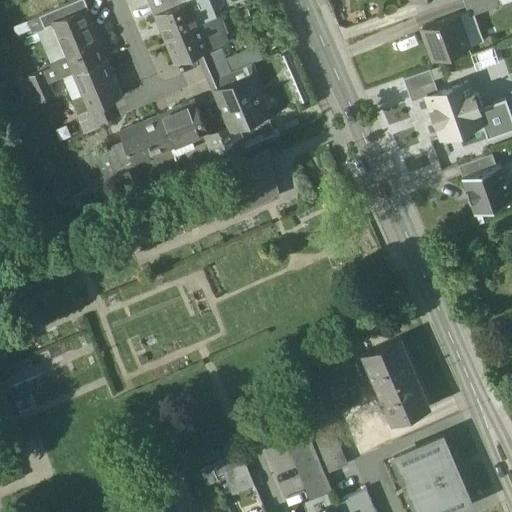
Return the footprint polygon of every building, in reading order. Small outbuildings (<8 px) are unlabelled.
[(84,0),(81,0),(40,18),(45,30),(54,26),(85,13),(89,11),(84,0)] [(187,0),(150,0),(166,39),(198,26),(187,0)] [(466,0),(464,1),(468,11),(470,16),(474,15),(500,5),(497,0),(466,0)] [(474,15),(470,16),(468,11),(457,15),(469,46),(483,41),(474,15)] [(85,13),(54,26),(59,38),(89,25),(90,24),(85,13)] [(457,15),(422,28),(434,59),(469,47),(469,46),(457,15)] [(229,40),(219,17),(198,26),(208,49),(229,40)] [(89,25),(59,38),(65,52),(66,51),(76,73),(105,61),(89,25)] [(198,26),(166,39),(176,62),(208,49),(198,26)] [(257,45),(227,59),(231,71),(263,57),(257,45)] [(222,49),(199,58),(209,80),(231,71),(222,49)] [(478,52),(480,63),(494,61),(492,49),(478,52)] [(289,53),(280,57),(301,103),(309,100),(289,53)] [(105,61),(76,73),(85,96),(84,97),(90,111),(101,106),(120,98),(105,61)] [(430,69),(403,78),(412,101),(426,96),(438,92),(430,69)] [(231,71),(209,80),(215,93),(216,93),(216,92),(237,84),(231,71)] [(43,72),(28,79),(33,91),(48,85),(43,72)] [(237,84),(216,92),(216,93),(231,127),(233,126),(267,112),(252,77),(237,84)] [(438,92),(426,96),(441,137),(482,123),(478,109),(483,107),(477,93),(474,94),(474,92),(472,92),(468,81),(438,92)] [(48,85),(33,91),(39,104),(54,98),(48,85)] [(483,107),(478,109),(482,123),(487,137),(511,128),(511,116),(506,99),(483,107)] [(194,102),(157,118),(169,146),(192,137),(192,139),(206,133),(194,102)] [(90,111),(77,116),(85,135),(109,124),(101,106),(90,111)] [(157,118),(121,133),(124,141),(134,163),(148,157),(147,156),(169,146),(157,118)] [(231,127),(220,131),(231,158),(244,152),(233,126),(231,127)] [(243,141),(248,151),(278,137),(274,128),(243,141)] [(220,131),(205,137),(217,164),(231,158),(220,131)] [(124,141),(112,147),(122,169),(134,163),(124,141)] [(112,147),(104,150),(113,172),(122,169),(112,147)] [(269,153),(267,148),(225,175),(241,213),(282,197),(269,153)] [(492,153),(458,165),(462,176),(496,164),(492,153)] [(462,176),(461,177),(474,213),(511,199),(511,195),(500,163),(496,164),(462,176)] [(429,408),(398,338),(363,353),(394,423),(429,408)] [(347,464),(327,417),(305,426),(310,437),(314,448),(319,458),(323,469),(325,474),(347,464)] [(305,426),(283,435),(288,446),(310,437),(305,426)] [(310,437),(288,446),(292,457),(314,448),(310,437)] [(394,458),(408,491),(462,469),(454,449),(449,452),(443,438),(394,458)] [(314,448),(292,457),(297,467),(319,458),(314,448)] [(241,453),(218,462),(223,473),(245,464),(241,453)] [(319,458),(297,467),(301,478),(323,469),(319,458)] [(245,464),(223,473),(228,484),(250,474),(245,464)] [(323,469),(301,478),(306,489),(328,480),(325,474),(323,469)] [(471,488),(462,469),(408,491),(416,511),(448,511),(470,503),(465,490),(471,488)] [(250,474),(228,484),(233,495),(255,486),(250,474)] [(328,480),(306,489),(310,500),(332,491),(328,480)] [(373,511),(364,489),(338,501),(342,511),(373,511)]
